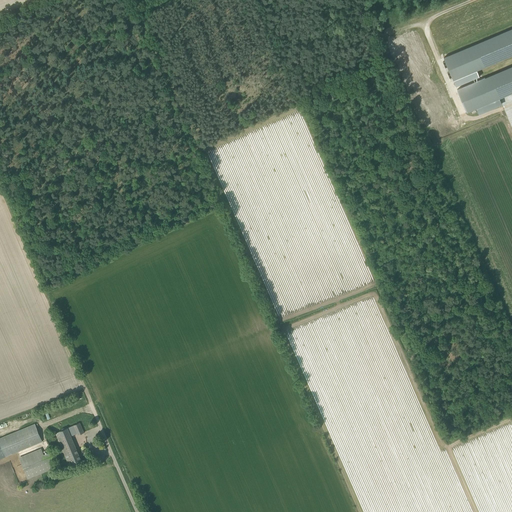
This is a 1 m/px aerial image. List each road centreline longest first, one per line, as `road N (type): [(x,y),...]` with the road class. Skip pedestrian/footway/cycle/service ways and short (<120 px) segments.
road 1 (track): [(360,511),(143,8)]
road 2 (track): [(101,426),(0,193)]
